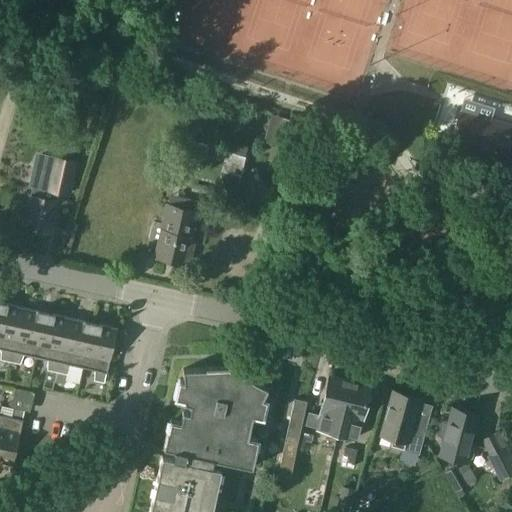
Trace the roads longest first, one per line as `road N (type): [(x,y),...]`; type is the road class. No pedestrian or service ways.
road 1 (unclassified): [(511,389),(158,297)]
road 2 (residential): [(93,511),(107,502),(119,470),(158,297)]
road 3 (unclassified): [(158,297),(0,262)]
